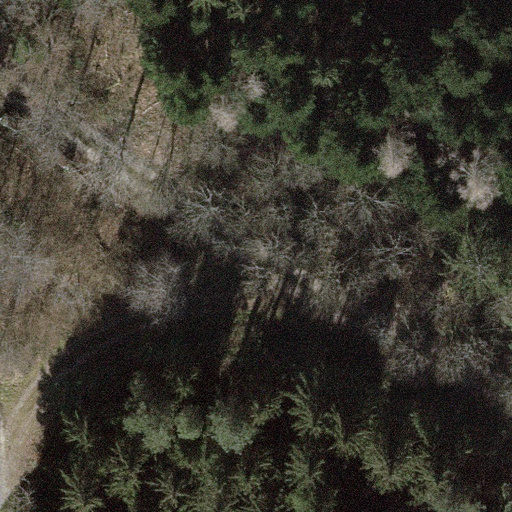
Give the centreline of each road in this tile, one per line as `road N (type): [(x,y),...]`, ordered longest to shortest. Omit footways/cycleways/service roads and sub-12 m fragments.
road 1 (track): [(511,392),(295,294),(0,83)]
road 2 (track): [(0,450),(36,399),(90,354),(228,299),(295,294)]
